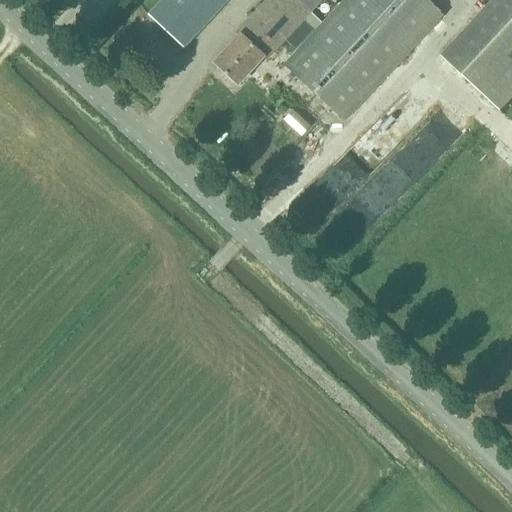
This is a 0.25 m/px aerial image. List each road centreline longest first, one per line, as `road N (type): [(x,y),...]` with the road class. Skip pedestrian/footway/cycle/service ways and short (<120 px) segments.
road 1 (unclassified): [(511,482),(0,5)]
road 2 (track): [(0,98),(160,265),(6,441)]
road 3 (track): [(455,511),(210,275),(246,236)]
